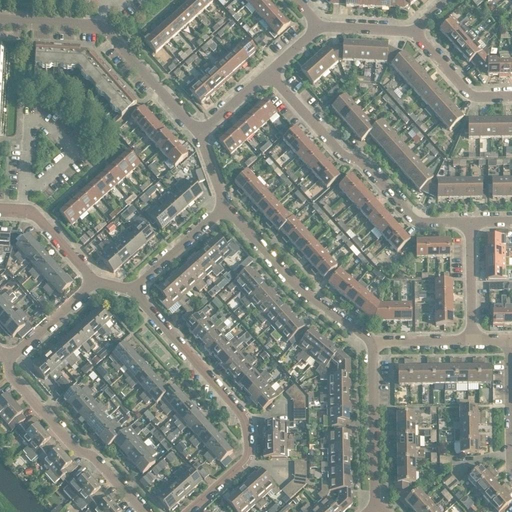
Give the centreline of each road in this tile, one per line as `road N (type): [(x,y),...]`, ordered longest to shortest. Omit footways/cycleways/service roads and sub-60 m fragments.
road 1 (residential): [(189,511),(245,461),(245,425),(133,290)]
road 2 (residential): [(470,222),(414,221),(268,74)]
road 3 (residential): [(143,511),(78,451),(11,376),(7,360)]
road 4 (residential): [(371,342),(303,292),(224,207)]
road 5 (residential): [(376,505),(371,342)]
road 6 (residential): [(200,135),(100,28)]
road 7 (residential): [(511,472),(509,341)]
road 8 (residential): [(511,97),(469,95),(412,32)]
road 9 (residential): [(25,184),(28,121),(48,121),(76,154)]
road 10 (residential): [(133,290),(224,207)]
